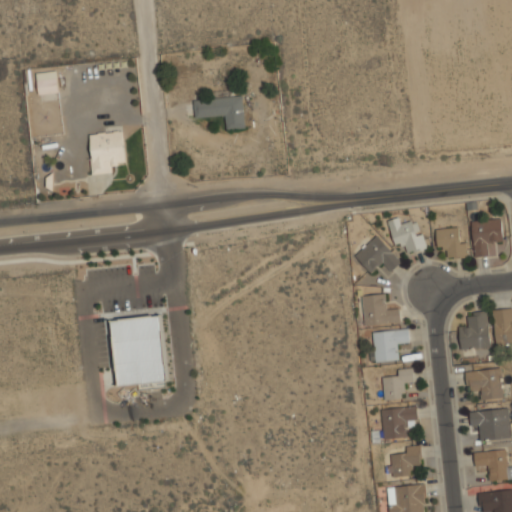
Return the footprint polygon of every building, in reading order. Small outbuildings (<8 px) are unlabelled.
[(58,91),(57,70),(37,71),(38,93),(58,91)] [(193,97),(194,117),(224,115),(225,128),(244,127),(242,95),(193,97)] [(91,173),(116,171),(116,161),(126,160),(124,129),(89,131),(91,173)] [(387,219),(396,246),(405,243),(408,252),(426,246),(421,229),(414,232),(410,219),(400,223),(398,215),(387,219)] [(501,217),(472,219),(474,255),(494,254),(493,242),(502,241),(501,217)] [(466,236),(456,236),(456,227),(436,228),(437,248),(447,247),(448,257),(466,257),(466,236)] [(384,263),(391,270),(401,260),(376,233),(354,254),(372,273),(384,263)] [(362,294),(364,325),(400,322),(399,306),(387,307),(386,292),(362,294)] [(511,342),(511,308),(493,309),(496,344),(511,342)] [(459,325),(461,348),(490,346),(487,311),(467,312),(468,324),(459,325)] [(111,319),(118,385),(167,380),(161,314),(111,319)] [(408,343),(407,329),(371,331),(373,361),(398,360),(397,344),(408,343)] [(465,370),(467,390),(478,389),(479,399),(502,397),(500,367),(465,370)] [(396,369),(396,375),(382,376),(384,399),(404,398),(403,383),(413,382),(412,368),(396,369)] [(416,419),(415,406),(380,408),(382,439),(406,437),(405,420),(416,419)] [(481,438),(510,436),(508,407),(470,410),(471,426),(480,426),(481,438)] [(420,465),(420,445),(405,445),(405,454),(390,454),(390,475),(411,475),(411,465),(420,465)] [(487,480),(511,479),(511,467),(505,467),(505,449),(473,450),(474,466),(487,466),(487,480)] [(424,511),(424,484),(388,484),(388,511),(424,511)] [(511,511),(511,490),(478,492),(479,511),(493,511),(511,511)]
